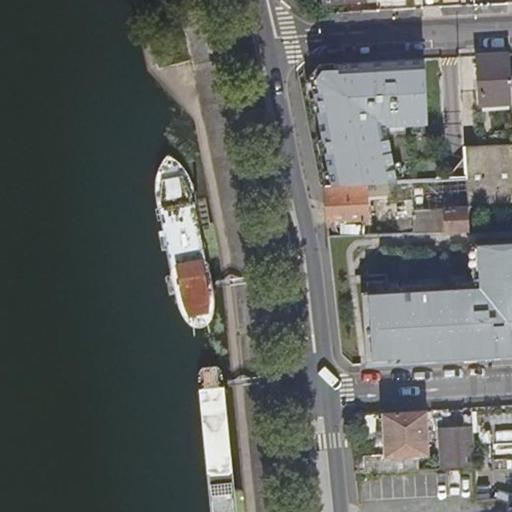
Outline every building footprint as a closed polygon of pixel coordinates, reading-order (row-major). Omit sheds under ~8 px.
[(511,94),(511,77),(510,53),(496,54),(478,55),(480,104),(511,102),(511,94)] [(425,58),(316,63),(305,76),(327,185),(325,185),(330,235),(367,233),(367,222),(375,222),(373,183),(393,182),(383,125),(428,122),(425,58)] [(511,143),(465,146),(467,178),(468,206),(511,203),(511,143)] [(416,232),(469,231),(468,206),(467,178),(413,181),(416,232)] [(473,285),(476,357),(511,355),(511,240),(478,242),(480,285),(473,285)] [(473,285),(371,290),(374,362),(476,357),(473,285)] [(426,410),(382,412),(384,456),(428,454),(426,410)] [(483,430),(503,429),(503,416),(482,417),(483,430)] [(440,429),(442,468),(475,467),(473,428),(440,429)]
